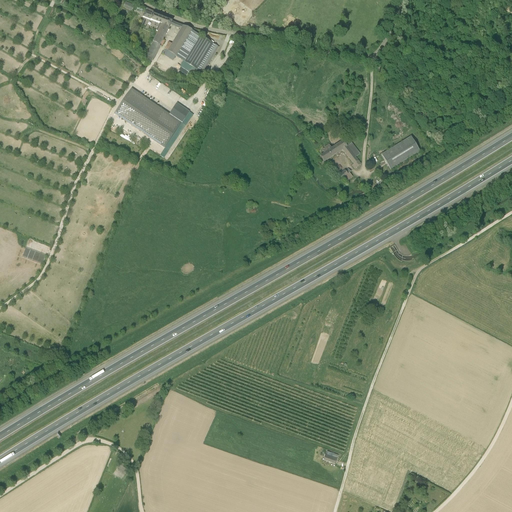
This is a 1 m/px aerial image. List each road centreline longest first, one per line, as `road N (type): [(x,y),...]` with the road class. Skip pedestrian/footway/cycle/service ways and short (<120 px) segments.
road 1 (motorway): [(0,460),(511,159)]
road 2 (motorway): [(511,136),(0,436)]
road 3 (track): [(334,511),(364,404),(415,275),(511,212)]
road 4 (unclassified): [(373,57),(219,31),(133,0)]
road 5 (track): [(110,115),(42,273),(0,308)]
road 6 (track): [(141,511),(132,463),(97,440),(76,444),(0,494)]
road 7 (track): [(511,403),(475,470),(434,511)]
